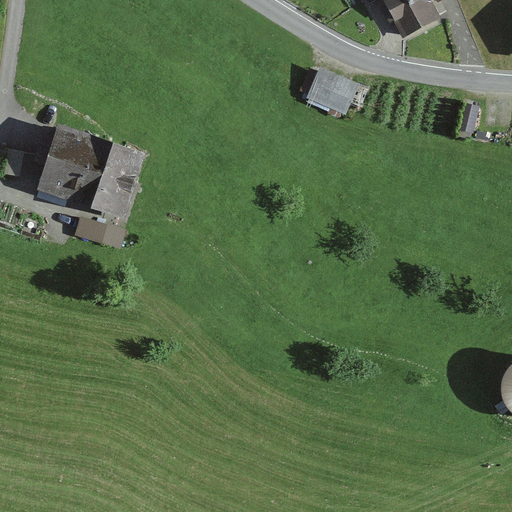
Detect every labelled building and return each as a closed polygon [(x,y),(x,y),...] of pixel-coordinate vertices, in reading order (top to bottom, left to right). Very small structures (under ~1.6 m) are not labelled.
[(429,0),(380,0),(404,43),(441,22),(429,0)] [(365,87),(320,71),(311,95),(356,112),(365,87)] [(146,156),(56,130),(36,196),(126,222),(146,156)] [(114,230),(83,223),(79,239),(110,246),(114,230)] [(511,366),(510,367),(500,392),(505,417),(511,418),(511,366)]
